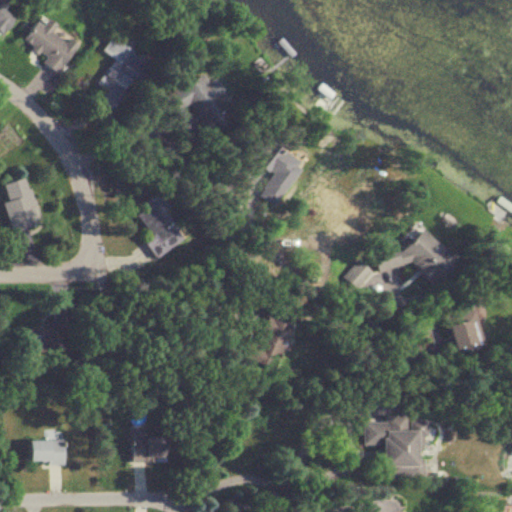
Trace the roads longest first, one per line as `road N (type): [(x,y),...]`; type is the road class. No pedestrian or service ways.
road 1 (residential): [(75,163),(139,137),(280,258),(314,303)]
road 2 (residential): [(32,273),(80,263),(89,250),(88,210),(75,163),(57,137),(0,85)]
road 3 (residential): [(0,496),(179,498)]
